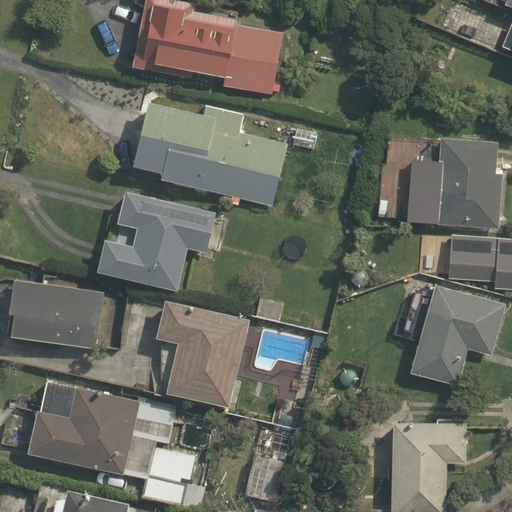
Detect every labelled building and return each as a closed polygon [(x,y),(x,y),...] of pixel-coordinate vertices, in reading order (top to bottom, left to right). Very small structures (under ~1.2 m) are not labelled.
[(225,83),(275,92),(286,30),(235,21),(237,12),(196,4),(196,1),(192,0),(142,0),(131,67),(152,70),(154,60),(227,73),(225,83)] [(206,107),(147,93),(132,158),(159,165),(157,177),(272,204),(286,144),(245,134),(252,107),(208,96),(206,107)] [(504,142),(440,139),(436,224),(501,227),(504,142)] [(222,211),(132,187),(123,220),(134,223),(130,240),(115,235),(104,276),(164,292),(172,294),(187,239),(212,246),(222,211)] [(441,236),(398,232),(395,275),(437,279),(441,236)] [(511,238),(448,235),(445,278),(492,282),(491,289),(511,289),(511,238)] [(98,327),(116,330),(121,298),(103,295),(104,286),(12,272),(3,333),(95,347),(98,327)] [(503,305),(433,287),(409,381),(451,392),(461,352),(489,359),(503,305)] [(166,394),(219,406),(241,312),(163,294),(153,337),(178,343),(166,394)] [(351,371),(348,370),(344,371),(341,374),(340,377),(340,381),(342,384),(345,386),(349,387),(352,386),(355,383),(357,380),(356,376),(354,373),(351,371)] [(118,473),(136,398),(79,384),(71,414),(43,407),(32,452),(118,473)] [(471,409),(394,404),(389,511),(448,511),(452,464),(467,465),(471,409)] [(159,447),(151,475),(187,485),(194,457),(159,447)] [(118,511),(121,500),(71,489),(65,511),(118,511)]
